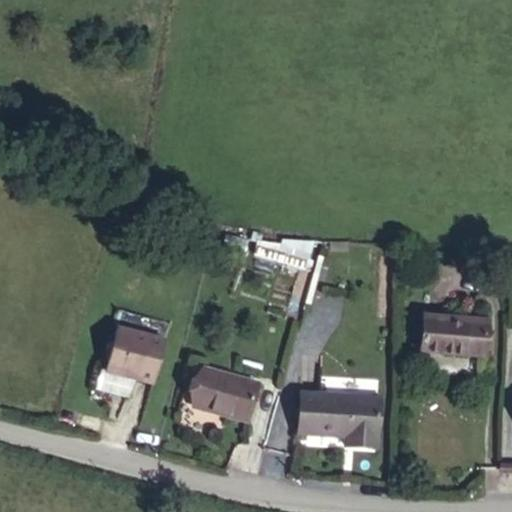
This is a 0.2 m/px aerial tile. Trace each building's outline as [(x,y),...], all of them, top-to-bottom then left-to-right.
[(226,236),(223,245),(242,251),(244,241),(226,236)] [(280,244),(278,262),(304,270),(312,241),(280,240),(280,244)] [(257,242),(255,255),(278,262),(280,244),(257,242)] [(424,315),(421,350),(483,355),(485,320),(473,319),(473,323),(446,321),(446,317),(424,315)] [(116,328),(105,368),(132,375),(132,378),(153,384),(164,341),(116,328)] [(204,369),(193,407),(247,422),(257,384),(204,369)] [(300,394),(299,433),(346,436),(345,446),(376,448),(379,398),(300,394)]
